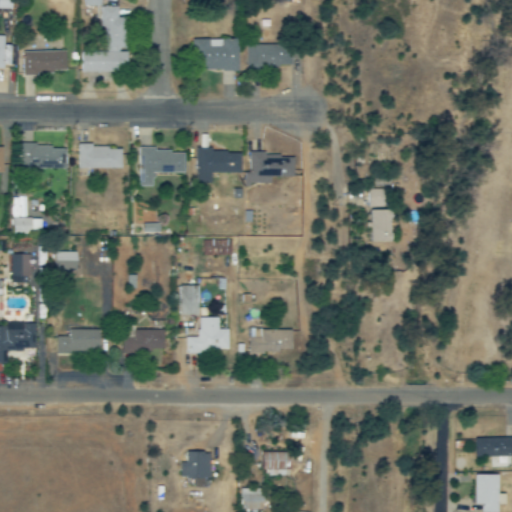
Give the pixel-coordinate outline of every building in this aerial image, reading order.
[(80,73),(123,73),(123,51),(123,18),(116,18),(116,7),(99,7),(99,28),(104,28),(104,52),(80,52),(80,73)] [(0,67),(3,68),(3,66),(15,66),(15,46),(3,46),(3,37),(0,36),(0,67)] [(237,71),(236,39),(192,40),(193,67),(204,66),(204,71),(237,71)] [(245,46),(245,69),(289,68),(289,45),(245,46)] [(22,52),(22,74),(64,74),(64,51),(22,52)] [(19,146),(18,169),(63,170),(63,147),(19,146)] [(77,146),(77,169),(119,170),(119,147),(77,146)] [(209,174),(239,173),(238,153),(211,154),(211,149),(194,149),(195,184),(209,184),(209,174)] [(182,173),(182,150),(137,151),(138,187),(151,187),(151,174),(182,173)] [(248,153),(248,175),(243,175),(243,185),(270,185),(270,178),(292,178),(292,157),(264,157),(264,153),(248,153)] [(385,210),(386,191),(366,190),(366,209),(385,210)] [(370,243),(389,243),(388,210),(369,211),(370,243)] [(40,219),(11,219),(12,234),(41,234),(40,219)] [(230,241),(202,241),(201,256),(230,257),(230,241)] [(74,252),(53,253),(53,272),(74,271),(74,252)] [(197,287),(178,286),(177,316),(196,316),(197,287)] [(185,338),(185,353),(226,353),(226,330),(217,330),(217,318),(197,319),(197,338),(185,338)] [(33,350),(33,327),(0,327),(0,364),(6,364),(6,351),(33,350)] [(97,331),(67,330),(67,338),(55,337),(55,352),(97,353),(97,331)] [(162,330),(134,331),(134,351),(162,350),(162,330)] [(248,353),(290,353),(289,330),(248,331),(248,353)] [(511,438),(473,439),(473,458),(511,457),(511,438)] [(260,453),(261,477),(288,476),(287,448),(277,448),(277,453),(260,453)] [(208,453),(184,453),(185,463),(179,463),(179,479),(208,478),(208,453)] [(504,506),(504,494),(497,494),(497,475),(473,476),(473,506),(480,506),(479,511),(496,511),(496,506),(504,506)] [(239,510),(260,510),(261,490),(239,489),(239,510)]
